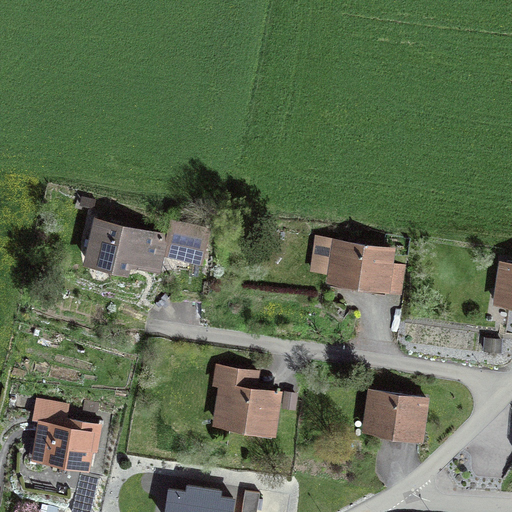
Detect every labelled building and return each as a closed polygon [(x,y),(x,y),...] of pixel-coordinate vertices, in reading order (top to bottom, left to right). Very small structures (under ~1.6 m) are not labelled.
[(156,267),(160,251),(164,234),(97,219),(88,261),(125,270),(127,260),(156,267)] [(164,234),(160,251),(178,255),(172,298),(201,302),(205,273),(189,270),(191,258),(200,260),(207,229),(173,220),(169,235),(164,234)] [(384,287),(400,290),(404,262),(389,260),(391,248),(336,240),(331,277),(385,285),(384,287)] [(511,264),(502,263),(498,300),(511,302),(511,264)] [(223,383),(218,420),(272,428),(278,391),(248,387),(251,369),(218,364),(215,382),(223,383)] [(420,434),(426,397),(371,389),(366,426),(420,434)] [(41,420),(35,458),(86,467),(89,447),(94,448),(99,423),(37,412),(35,419),(41,420)] [(75,511),(90,511),(100,475),(81,471),(71,511),(75,511)] [(231,511),(233,498),(219,496),(220,489),(188,484),(187,491),(169,488),(165,511),(231,511)] [(241,511),(256,511),(260,492),(245,490),(241,511)]
